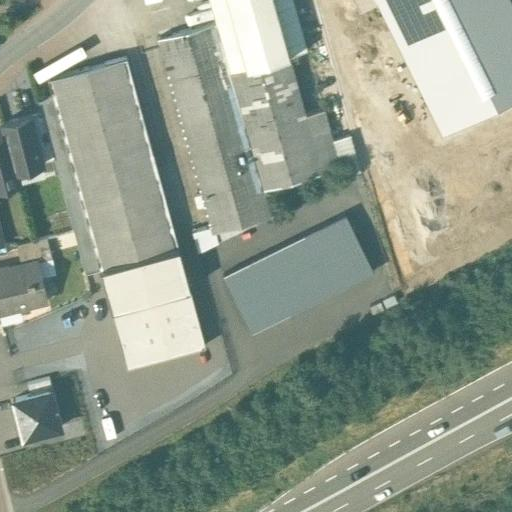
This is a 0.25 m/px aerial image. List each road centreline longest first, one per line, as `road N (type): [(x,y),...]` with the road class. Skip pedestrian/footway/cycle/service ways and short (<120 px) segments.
road 1 (trunk): [(511,382),(274,511)]
road 2 (trunk): [(324,511),(511,410)]
